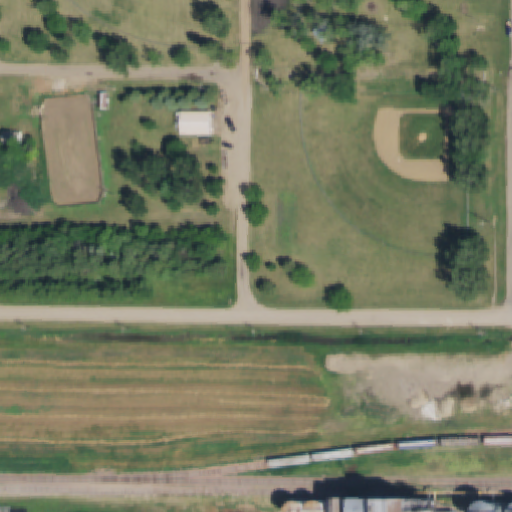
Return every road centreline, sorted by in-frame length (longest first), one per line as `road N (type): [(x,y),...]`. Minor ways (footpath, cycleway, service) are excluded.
road 1 (residential): [(511,317),(0,312)]
road 2 (track): [(511,75),(249,73)]
road 3 (residential): [(249,73),(0,69)]
road 4 (residential): [(248,315),(249,73)]
